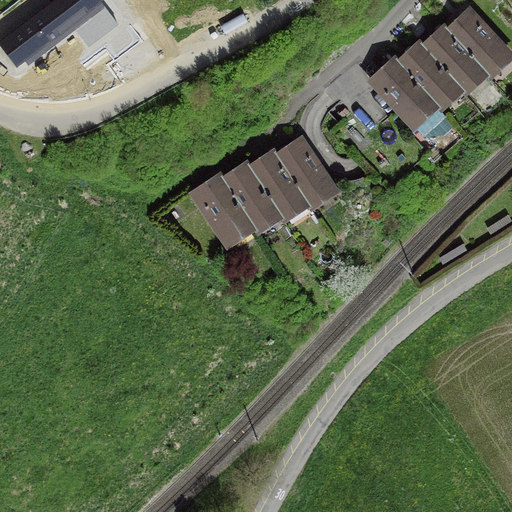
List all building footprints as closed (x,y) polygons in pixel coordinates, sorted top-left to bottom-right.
[(54,0),(0,41),(0,45),(16,67),(101,2),(99,0),(54,0)] [(105,7),(96,14),(109,31),(118,24),(105,7)] [(468,24),(448,44),(487,82),(492,87),(511,67),(468,24)] [(443,39),(423,58),(462,98),(466,103),(487,82),(448,44),(443,39)] [(418,53),(396,73),(433,112),(440,119),(462,98),(423,58),(418,53)] [(391,68),(371,87),(413,132),(433,112),(396,73),(391,68)] [(299,153),(278,168),(309,212),(312,217),(333,202),(299,153)] [(275,164),(251,180),(278,222),(283,230),(309,212),(278,168),(275,164)] [(246,174),(221,191),(250,234),(253,239),(278,222),(251,180),(246,174)] [(216,183),(192,199),(225,250),(250,234),(221,191),(216,183)]
